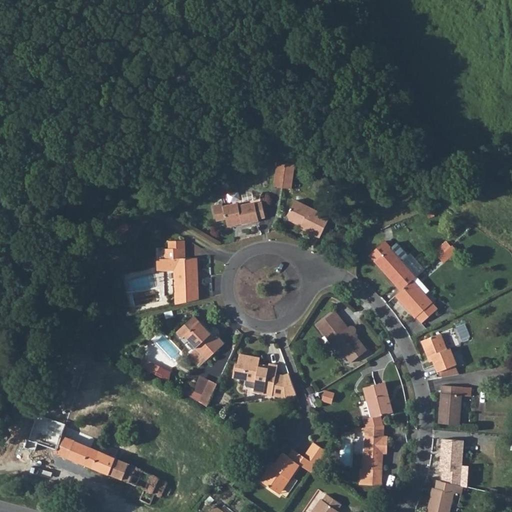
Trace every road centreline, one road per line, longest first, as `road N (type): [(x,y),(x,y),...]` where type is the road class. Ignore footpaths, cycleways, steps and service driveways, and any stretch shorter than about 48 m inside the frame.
road 1 (residential): [(404,511),(422,448),(419,379),(393,326),(363,292),(338,276),(306,276)]
road 2 (track): [(235,264),(0,110)]
road 3 (residential): [(306,276),(304,302),(286,322),(260,326),(237,313),(227,289),(235,264),(255,249),(281,249)]
